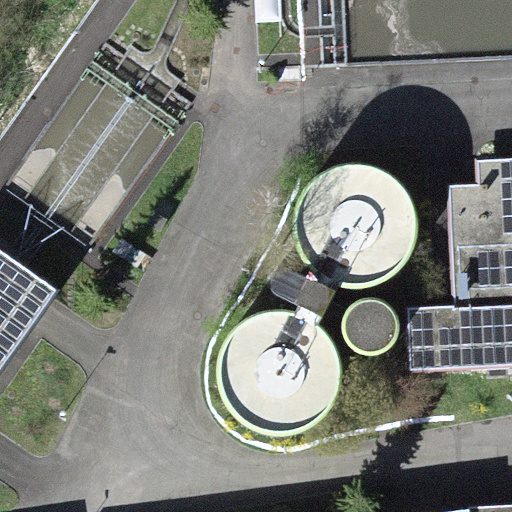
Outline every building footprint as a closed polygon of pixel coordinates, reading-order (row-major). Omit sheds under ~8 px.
[(303,236),(329,260),(346,265),(368,264),(390,254),(406,238),(416,211),(407,173),(387,153),(363,145),(329,150),(301,178),(295,211),(303,236)] [(511,156),(478,157),(479,181),(448,181),(451,303),(413,304),(414,355),(511,352),(511,156)] [(0,256),(0,350),(44,287),(0,256)] [(231,384),(257,407),(273,413),(295,412),(318,402),(334,385),(343,359),(334,321),(314,301),(291,293),(256,298),(228,325),(222,359),(231,384)] [(511,511),(511,495),(480,496),(480,510),(466,511),(511,511)]
